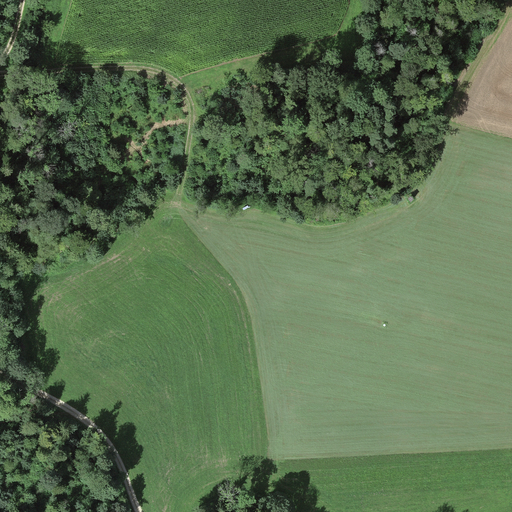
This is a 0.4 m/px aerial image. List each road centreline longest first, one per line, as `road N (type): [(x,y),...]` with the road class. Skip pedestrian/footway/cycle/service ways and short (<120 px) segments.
road 1 (track): [(0,72),(131,69),(181,85),(194,125),(178,200)]
road 2 (track): [(138,511),(106,444),(79,415),(0,375)]
road 3 (track): [(446,120),(509,0)]
